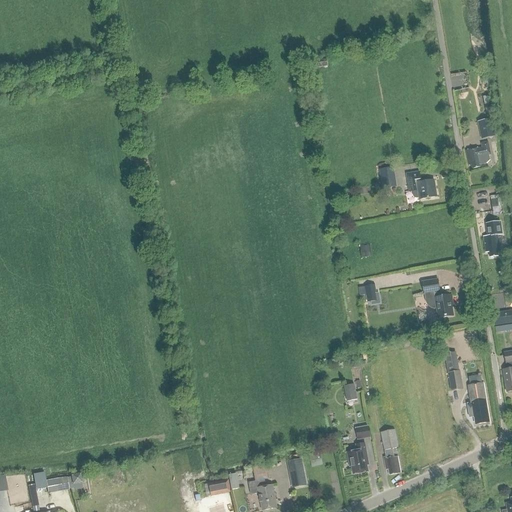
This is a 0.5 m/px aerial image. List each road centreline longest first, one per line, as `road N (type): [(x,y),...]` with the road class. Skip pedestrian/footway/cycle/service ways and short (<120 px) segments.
road 1 (unclassified): [(506,443),(430,0)]
road 2 (tertiary): [(350,511),(506,443)]
